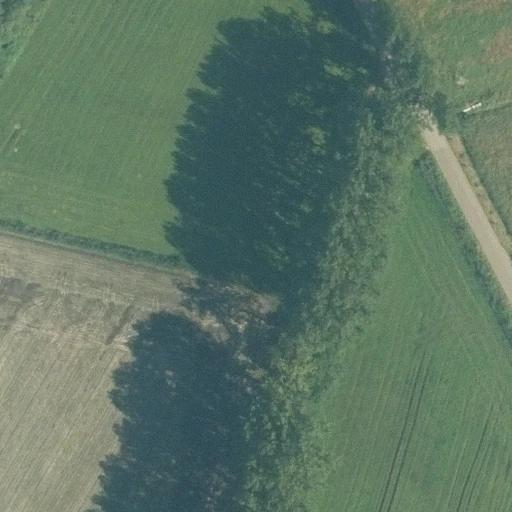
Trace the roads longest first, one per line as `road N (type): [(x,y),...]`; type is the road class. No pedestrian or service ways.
road 1 (track): [(249,511),(388,51)]
road 2 (tertiary): [(511,291),(361,0)]
